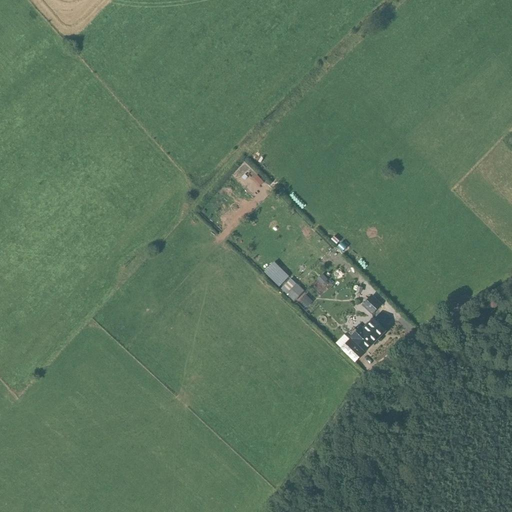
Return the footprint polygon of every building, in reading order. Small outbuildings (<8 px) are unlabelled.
[(276,270),(269,277),(273,281),(280,274),(276,270)] [(275,283),(281,289),(287,284),(280,278),(275,283)] [(281,289),(287,295),(297,285),(291,280),(287,284),(281,289)] [(304,292),(297,285),(287,295),(294,302),(304,292)] [(306,293),(300,298),(306,306),(313,300),(306,293)] [(372,296),(363,306),(372,315),(382,306),(372,296)] [(352,338),(367,352),(387,331),(374,319),(364,329),(362,327),(352,338)] [(364,353),(351,340),(341,350),(355,363),(364,353)]
